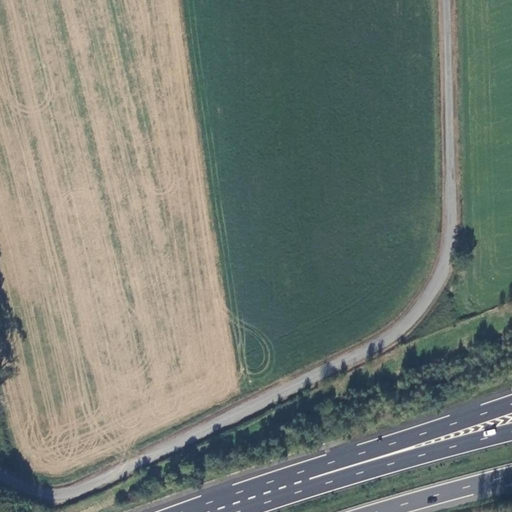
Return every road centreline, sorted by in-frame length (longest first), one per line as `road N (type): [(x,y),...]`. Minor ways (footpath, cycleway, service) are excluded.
road 1 (unclassified): [(446,0),(449,250),(423,309),(375,347),(70,494),(35,493),(0,473)]
road 2 (motorway): [(511,407),(307,480)]
road 3 (trunk): [(511,434),(307,480)]
road 4 (trunk): [(385,511),(511,477)]
